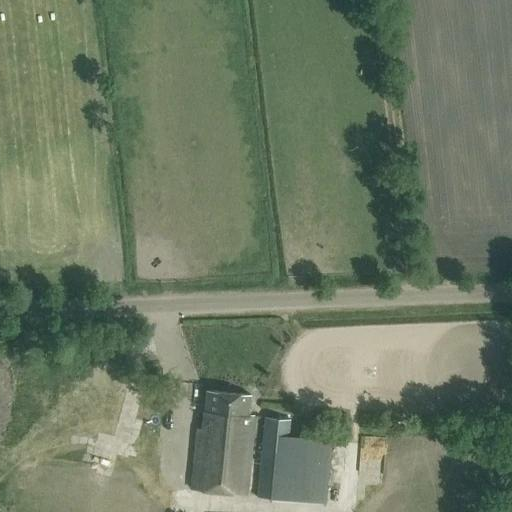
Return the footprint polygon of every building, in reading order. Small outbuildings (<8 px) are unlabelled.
[(37,401),(49,401),(49,382),(37,382),(37,401)] [(191,489),(245,495),(245,496),(256,498),(297,502),(303,439),(289,436),(290,418),(264,417),(259,459),(249,458),(253,417),(248,416),(250,395),(206,390),(202,429),(197,429),(191,489)] [(15,423),(6,511),(46,511),(55,427),(15,423)] [(363,508),(365,451),(353,450),(353,441),(334,440),(331,507),(363,508)] [(57,479),(57,491),(81,492),(81,469),(71,469),(70,479),(57,479)] [(114,500),(113,511),(134,511),(135,501),(114,500)]
